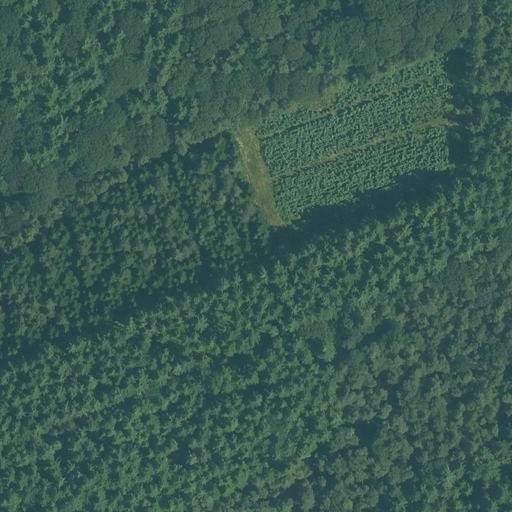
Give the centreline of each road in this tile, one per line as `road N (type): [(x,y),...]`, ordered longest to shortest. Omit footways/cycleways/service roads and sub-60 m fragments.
road 1 (track): [(0,447),(511,244)]
road 2 (track): [(213,0),(195,127)]
